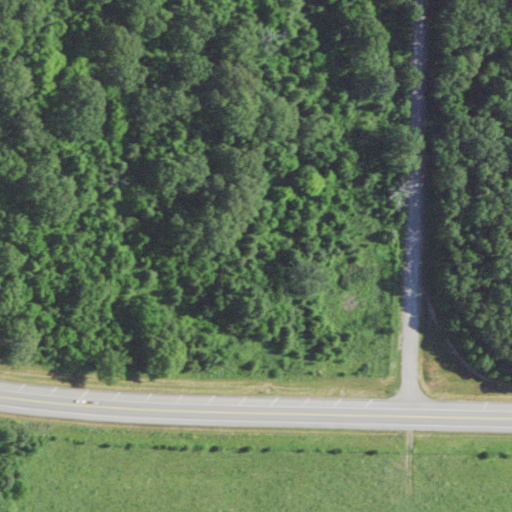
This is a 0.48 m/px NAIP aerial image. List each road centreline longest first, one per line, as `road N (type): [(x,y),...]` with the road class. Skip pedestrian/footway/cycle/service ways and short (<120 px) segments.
road 1 (primary): [(511,412),(147,403),(0,390)]
road 2 (residential): [(408,410),(417,0)]
